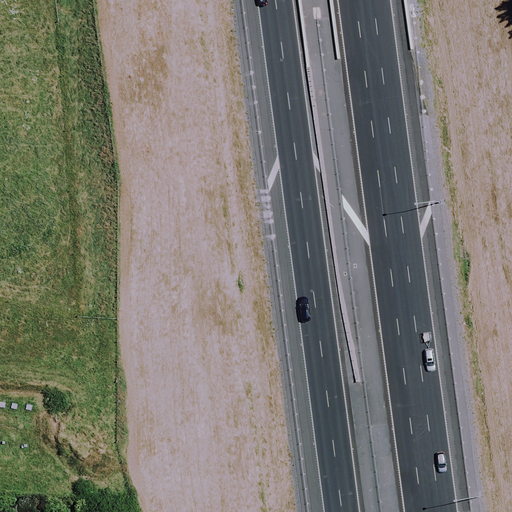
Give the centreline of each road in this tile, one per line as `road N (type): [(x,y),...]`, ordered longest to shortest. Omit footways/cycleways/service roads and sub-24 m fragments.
road 1 (motorway): [(354,0),(422,511)]
road 2 (motorway): [(342,511),(276,0)]
